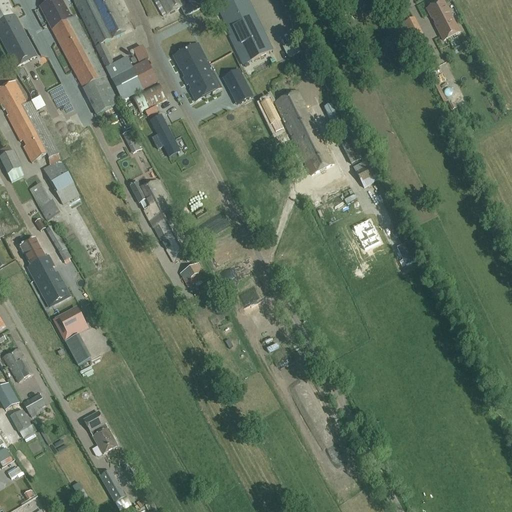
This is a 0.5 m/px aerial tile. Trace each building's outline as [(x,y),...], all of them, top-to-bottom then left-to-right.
[(11,9),(6,0),(0,0),(0,37),(17,68),(37,57),(14,16),(12,16),(9,10),(11,9)] [(66,9),(60,0),(53,0),(39,8),(79,81),(84,91),(105,79),(106,79),(69,8),(66,9)] [(75,0),(73,1),(106,70),(114,66),(104,45),(113,40),(132,31),(116,0),(75,0)] [(153,0),(163,17),(165,16),(166,16),(181,9),(185,17),(210,4),(208,0),(186,0),(189,5),(186,6),(182,0),(153,0)] [(247,0),(213,0),(231,38),(230,39),(242,66),(254,60),(249,51),(268,43),(247,0)] [(428,10),(444,41),(459,33),(443,2),(428,10)] [(406,32),(417,26),(414,19),(402,25),(406,32)] [(432,54),(425,40),(413,46),(421,60),(432,54)] [(198,45),(173,57),(179,68),(179,67),(184,76),(182,77),(184,80),(187,86),(189,85),(191,90),(189,91),(195,102),(221,89),(209,67),(198,45)] [(296,55),(302,52),(298,45),(293,48),(296,55)] [(144,48),(133,53),(138,64),(149,59),(144,48)] [(134,95),(158,82),(147,62),(124,74),(134,95)] [(223,80),(237,106),(241,104),(253,97),(239,71),(223,80)] [(119,105),(105,79),(84,91),(97,116),(119,105)] [(27,105),(15,82),(0,90),(0,105),(3,112),(6,110),(9,115),(7,117),(21,143),(23,142),(26,147),(23,148),(32,164),(47,156),(49,160),(48,160),(50,167),(43,171),(62,206),(79,197),(60,162),(62,160),(58,155),(59,154),(57,151),(41,118),(40,118),(40,119),(36,111),(34,108),(31,103),(27,105)] [(141,114),(168,101),(159,84),(132,98),(141,114)] [(334,166),(320,136),(297,92),(275,104),(297,149),(293,152),(283,131),(274,135),(299,185),(307,182),(312,180),(310,177),(311,177),(334,166)] [(261,106),(271,127),(280,123),(270,102),(261,106)] [(191,113),(200,129),(216,120),(206,104),(191,113)] [(161,116),(150,122),(158,137),(152,139),(158,150),(163,147),(169,159),(180,153),(161,116)] [(123,135),(130,147),(137,144),(131,131),(123,135)] [(352,133),(339,140),(352,166),(365,160),(352,133)] [(245,142),(251,154),(256,151),(250,139),(245,142)] [(368,161),(353,169),(361,185),(376,178),(368,161)] [(319,195),(345,187),(341,174),(315,181),(319,195)] [(30,175),(10,186),(19,202),(29,197),(25,189),(35,183),(30,175)] [(165,197),(157,181),(141,190),(137,184),(130,188),(139,205),(141,204),(145,211),(144,212),(161,244),(163,244),(173,264),(192,254),(166,206),(165,197)] [(41,184),(27,190),(42,222),(55,216),(41,184)] [(40,233),(46,230),(40,221),(35,224),(40,233)] [(46,258),(35,239),(17,249),(33,279),(51,269),(54,267),(48,257),(46,258)] [(54,275),(51,269),(33,279),(50,309),(71,297),(57,273),(54,275)] [(182,285),(199,282),(196,269),(179,272),(182,285)] [(52,315),(59,337),(84,329),(76,307),(52,315)] [(77,337),(64,344),(78,368),(79,367),(87,362),(90,360),(77,337)] [(18,384),(33,376),(25,361),(19,350),(4,359),(18,384)] [(0,401),(6,411),(19,404),(8,385),(0,389),(0,401)] [(39,396),(23,405),(29,415),(34,412),(37,416),(45,411),(42,408),(45,406),(39,396)] [(31,427),(22,411),(10,418),(19,434),(31,427)] [(103,456),(118,448),(99,414),(84,422),(103,456)] [(21,474),(14,462),(0,470),(0,486),(0,487),(12,480),(17,487),(25,482),(20,474),(21,474)] [(115,504),(125,498),(110,472),(100,478),(112,499),(115,504)] [(90,511),(92,511),(84,497),(85,496),(81,489),(78,484),(72,487),(74,493),(80,503),(85,511),(90,511)]
